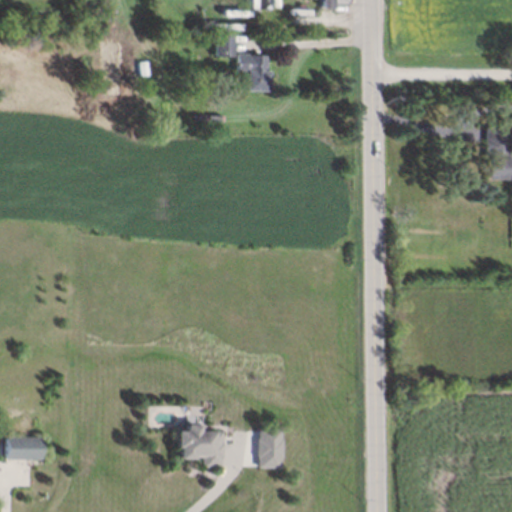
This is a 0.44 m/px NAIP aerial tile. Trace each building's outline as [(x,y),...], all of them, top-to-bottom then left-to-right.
[(319,0),(319,8),(331,7),(330,0),(319,0)] [(225,54),(207,54),(206,32),(225,32),(225,54)] [(239,88),(239,68),(230,68),(230,58),(235,58),(235,53),(257,53),(257,71),(262,71),(262,88),(239,88)] [(480,124),(507,125),(505,176),(478,175),(480,124)] [(171,431),(181,431),(181,425),(191,425),(191,431),(215,431),(215,442),(216,442),(216,456),(215,456),(215,464),(208,464),(208,465),(197,465),(198,456),(175,456),(175,444),(172,444),(171,431)] [(277,427),(277,437),(279,437),(278,456),(277,456),(277,465),(254,465),(254,455),(253,455),(253,436),(255,436),(255,427),(277,427)] [(0,435),(36,436),(36,457),(0,457),(0,435)]
